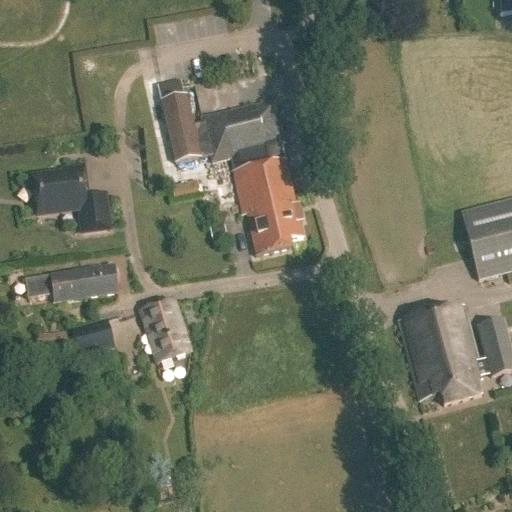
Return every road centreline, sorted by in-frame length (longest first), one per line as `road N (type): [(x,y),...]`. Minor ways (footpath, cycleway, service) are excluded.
road 1 (residential): [(341,261),(313,134),(308,0)]
road 2 (track): [(154,58),(126,83),(118,112),(123,180),(156,304)]
road 3 (residential): [(424,498),(341,261)]
road 4 (residential): [(156,304),(341,261)]
